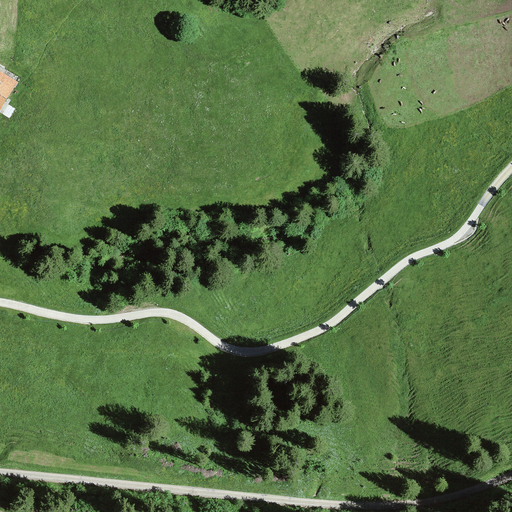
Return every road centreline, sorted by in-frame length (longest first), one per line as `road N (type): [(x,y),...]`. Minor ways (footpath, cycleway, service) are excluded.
road 1 (track): [(511,166),(452,239),(399,266),(315,331),(266,348),(226,347),(179,316),(86,319),(0,301)]
road 2 (track): [(0,471),(275,501),(391,505),(511,475)]
